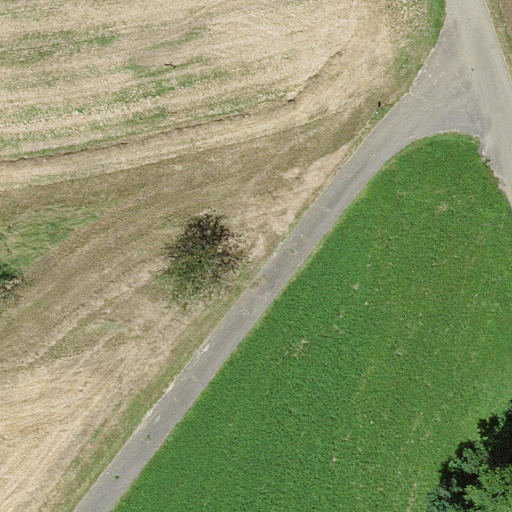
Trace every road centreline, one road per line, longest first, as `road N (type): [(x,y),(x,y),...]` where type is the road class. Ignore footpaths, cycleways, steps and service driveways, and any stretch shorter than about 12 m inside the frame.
road 1 (track): [(106,511),(355,181),(428,103),(490,71)]
road 2 (unclassified): [(511,138),(471,0)]
